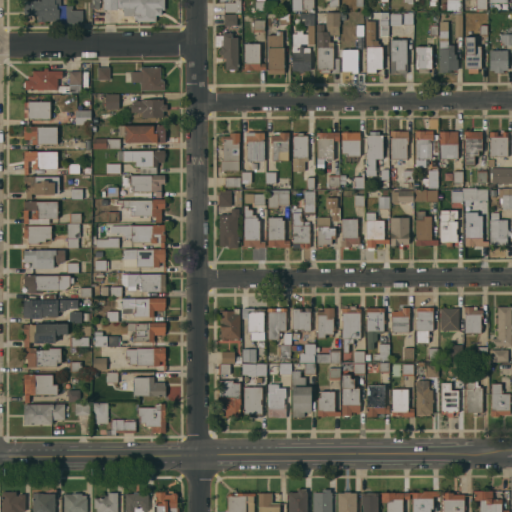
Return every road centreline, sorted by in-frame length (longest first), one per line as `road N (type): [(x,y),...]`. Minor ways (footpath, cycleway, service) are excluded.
road 1 (tertiary): [(511,453),(0,455)]
road 2 (residential): [(198,0),(199,511)]
road 3 (residential): [(511,278),(197,279)]
road 4 (residential): [(511,102),(199,104)]
road 5 (residential): [(199,44),(0,44)]
